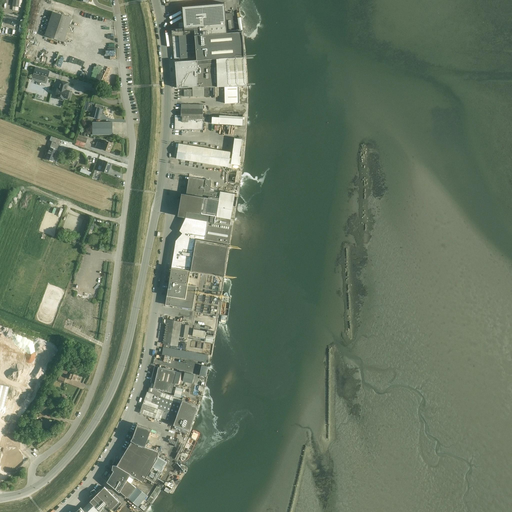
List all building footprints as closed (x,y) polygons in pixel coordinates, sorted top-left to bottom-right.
[(179,28),(171,29),(172,36),(174,59),(196,57),(197,60),(229,57),(244,56),(242,31),(227,33),(224,3),(186,6),(180,9),(183,13),(181,14),(183,18),(183,22),(178,22),(179,28)] [(64,42),(72,18),(53,11),(45,35),(64,42)] [(176,68),(174,68),(175,88),(177,87),(193,86),(193,87),(230,86),(229,57),(175,61),(176,68)] [(60,65),(55,63),(54,66),(67,71),(70,63),(62,61),(60,65)] [(79,76),(82,64),(76,63),(73,74),(79,76)] [(36,67),(32,79),(46,82),(50,70),(36,67)] [(64,98),(67,99),(68,97),(69,97),(70,96),(70,95),(70,94),(70,93),(69,93),(70,91),(66,90),(68,82),(61,80),(59,88),(57,87),(55,95),(59,97),(59,99),(63,100),(64,98)] [(239,86),(225,86),(225,103),(240,103),(239,86)] [(193,89),(184,90),(184,96),(193,97),(193,96),(203,96),(203,87),(193,88),(193,89)] [(103,109),(102,109),(103,105),(96,104),(95,107),(92,117),(100,119),(103,109)] [(188,104),(181,104),(181,109),(181,118),(175,118),(175,130),(203,130),(203,105),(188,104)] [(219,124),(243,126),(243,118),(212,117),(212,123),(219,124)] [(112,135),(112,122),(93,122),(93,134),(93,135),(111,135),(112,135)] [(76,140),(86,143),(87,138),(78,135),(76,140)] [(239,165),(243,139),(235,138),(231,164),(239,165)] [(113,145),(112,144),(113,143),(105,140),(104,144),(97,142),(96,146),(102,149),(110,152),(111,147),(112,147),(113,145)] [(53,161),(59,144),(53,141),(46,159),(53,161)] [(179,143),(176,158),(228,167),(230,152),(179,143)] [(108,173),(111,163),(104,160),(101,159),(99,165),(102,166),(101,170),(108,173)] [(181,193),(178,216),(184,217),(186,217),(210,221),(230,224),(231,218),(235,195),(217,192),(217,189),(215,189),(210,188),(211,180),(189,177),(186,194),(181,193)] [(230,224),(186,217),(179,231),(182,233),(176,240),(171,268),(169,281),(165,304),(192,309),(196,286),(188,285),(190,271),(224,276),(232,225),(230,224)] [(86,221),(81,236),(85,237),(90,222),(86,221)] [(92,224),(86,240),(93,243),(94,239),(90,238),(92,230),(94,231),(96,226),(92,224)] [(178,346),(179,336),(188,338),(190,325),(181,324),(182,321),(167,319),(163,344),(164,344),(170,345),(178,346)] [(206,331),(194,329),(192,336),(205,338),(206,331)] [(192,341),(191,347),(203,349),(202,354),(211,355),(214,344),(204,342),(204,343),(192,341)] [(207,362),(208,355),(163,347),(162,354),(207,362)] [(208,367),(201,365),(199,375),(206,376),(208,367)] [(151,381),(149,388),(158,391),(158,389),(171,392),(173,384),(179,385),(182,373),(155,366),(151,381)] [(67,374),(65,377),(74,380),(76,374),(68,371),(68,370),(62,368),(61,372),(67,374)] [(192,382),(193,372),(183,371),(182,380),(192,382)] [(9,387),(0,385),(0,408),(4,410),(9,387)] [(181,397),(183,389),(176,387),(174,396),(181,397)] [(158,391),(149,388),(148,392),(147,392),(140,412),(161,420),(161,418),(173,422),(176,415),(177,415),(182,400),(157,391),(158,391)] [(43,411),(46,407),(51,398),(50,397),(51,395),(47,393),(46,395),(44,394),(40,403),(37,408),(39,409),(43,411)] [(182,400),(173,425),(189,431),(198,406),(182,400)] [(39,425),(42,426),(49,428),(52,420),(45,418),(44,420),(41,419),(39,425)] [(133,437),(131,440),(132,441),(129,446),(117,465),(113,465),(112,469),(114,470),(109,478),(107,482),(119,492),(120,491),(138,506),(146,496),(136,488),(127,480),(131,473),(143,481),(146,477),(155,482),(167,462),(158,457),(159,451),(145,446),(151,429),(137,424),(133,437)] [(151,435),(148,441),(154,443),(156,437),(151,435)] [(158,485),(147,501),(151,503),(162,487),(158,485)] [(90,502),(89,503),(99,511),(108,511),(119,501),(104,487),(103,488),(89,496),(91,499),(90,501),(90,502)] [(75,511),(99,511),(89,503),(82,509),(81,507),(75,511)]
